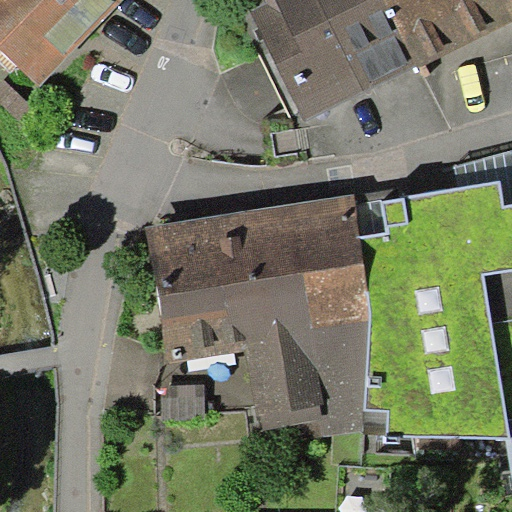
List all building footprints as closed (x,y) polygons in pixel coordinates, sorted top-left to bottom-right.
[(126,0),(0,0),(0,47),(42,88),(126,0)] [(417,66),(384,0),(245,0),(306,121),(417,66)] [(511,0),(384,0),(417,66),(511,20),(511,0)] [(355,193),(143,224),(166,363),(244,350),(255,416),(261,416),(263,429),(292,426),(294,440),(364,436),(364,406),(387,408),(387,434),(507,437),(510,472),(511,473),(511,203),(505,204),(501,182),(383,199),(355,203),(355,193)] [(203,384),(161,383),(161,418),(203,418),(203,384)]
